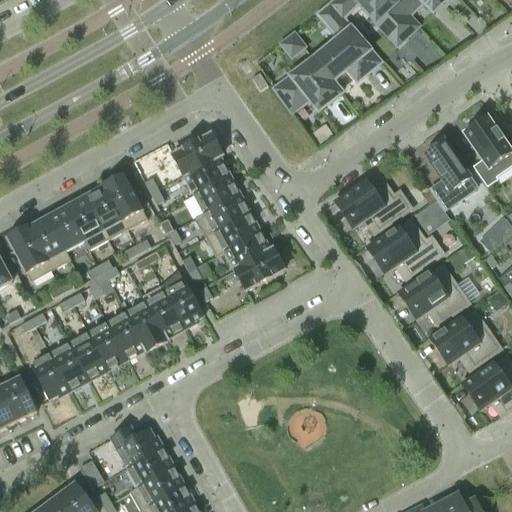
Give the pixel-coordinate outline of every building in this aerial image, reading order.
[(356,8),(384,40),(390,47),(400,39),(404,43),(419,30),(408,19),(390,0),(337,0),(331,6),(342,20),(356,8)] [(421,5),(428,11),(437,3),(441,7),(447,0),(390,0),(408,19),(421,5)] [(313,61),(332,84),(347,72),(353,79),(362,71),(366,76),(379,65),(342,20),(331,6),(329,8),(318,17),(338,42),(313,61)] [(313,61),(274,91),(291,115),(308,102),(314,109),(324,102),(327,107),(341,96),(332,84),(313,61)] [(251,81),(259,93),(267,88),(259,76),(251,81)] [(472,131),(463,137),(482,164),(472,170),(486,190),(497,183),(495,181),(511,168),(511,158),(483,118),(469,127),(472,131)] [(183,179),(221,158),(210,138),(198,144),(183,152),(172,158),(183,179)] [(430,192),(444,213),(476,190),(443,142),(431,150),(433,153),(425,158),(442,183),(430,192)] [(193,198),(227,179),(217,161),(222,158),(221,158),(183,179),(193,198)] [(103,190),(127,233),(147,222),(124,179),(103,190)] [(195,221),(238,198),(227,179),(193,198),(203,216),(194,221),(195,221)] [(150,196),(158,192),(152,181),(144,185),(150,196)] [(364,184),(335,204),(349,224),(353,231),(357,229),(369,220),(378,233),(409,211),(399,196),(393,200),(379,181),(367,189),(364,184)] [(85,200),(108,243),(126,233),(127,233),(103,190),(102,190),(103,191),(85,200)] [(158,192),(150,196),(156,207),(164,203),(158,192)] [(205,240),(248,217),(238,198),(195,221),(205,240)] [(66,211),(89,253),(108,243),(85,200),(66,211)] [(47,221),(70,263),(66,254),(83,245),(88,253),(89,253),(66,211),(47,221)] [(215,259),(258,236),(248,217),(205,240),(215,259)] [(27,231),(51,274),(52,273),(70,263),(47,221),(29,231),(29,230),(27,231)] [(165,237),(173,233),(167,222),(159,226),(165,237)] [(396,230),(366,250),(380,270),(385,277),(389,274),(401,266),(410,278),(441,257),(430,242),(425,246),(411,226),(399,234),(396,230)] [(51,274),(27,231),(7,242),(31,285),(51,274)] [(173,233),(165,237),(167,237),(173,248),(181,244),(175,232),(173,233)] [(258,236),(215,259),(216,260),(224,255),(234,274),(273,253),(272,252),(268,254),(258,236)] [(146,242),(135,248),(139,256),(150,250),(146,242)] [(135,248),(124,254),(128,262),(139,256),(135,248)] [(273,253),(234,274),(245,294),(256,288),(271,280),(284,273),(273,253)] [(145,260),(149,268),(160,262),(156,254),(145,260)] [(484,262),(491,271),(497,267),(490,257),(484,262)] [(188,274),(195,270),(189,259),(182,263),(188,274)] [(149,268),(145,260),(134,266),(138,274),(149,268)] [(0,290),(11,284),(0,263),(0,290)] [(104,275),(112,271),(108,263),(97,269),(101,276),(104,275)] [(101,276),(97,269),(86,275),(90,282),(101,276)] [(104,275),(108,283),(119,277),(115,269),(112,271),(104,275)] [(195,270),(188,274),(194,285),(201,281),(195,270)] [(427,275),(398,295),(412,315),(417,322),(421,319),(433,311),(441,324),(467,306),(443,272),(431,280),(427,275)] [(108,283),(104,275),(101,276),(90,282),(87,284),(89,290),(88,291),(94,303),(113,292),(108,283)] [(59,289),(63,297),(74,291),(70,283),(59,289)] [(164,296),(183,330),(203,319),(184,285),(164,296)] [(503,289),(510,298),(511,296),(511,288),(509,285),(503,289)] [(63,297),(59,289),(48,295),(52,303),(63,297)] [(206,289),(198,293),(204,305),(212,300),(206,289)] [(69,301),(73,309),(84,303),(80,295),(69,301)] [(183,330),(164,296),(145,306),(169,350),(170,350),(165,340),(183,330)] [(73,309),(69,301),(58,307),(62,315),(73,309)] [(145,306),(126,316),(147,355),(149,354),(149,352),(161,346),(162,347),(166,345),(145,306)] [(4,319),(9,327),(20,320),(16,313),(4,319)] [(31,322),(35,330),(46,324),(42,316),(31,322)] [(147,355),(126,316),(107,327),(126,361),(144,351),(146,355),(147,355)] [(459,321),(430,341),(444,361),(449,367),(452,365),(464,356),(473,369),(498,352),(474,317),(462,325),(459,321)] [(35,330),(31,322),(20,328),(24,336),(35,330)] [(88,337),(107,371),(126,361),(107,327),(88,337)] [(69,347),(88,382),(107,371),(88,337),(69,347)] [(50,358),(69,392),(88,382),(69,347),(50,358)] [(69,392),(50,358),(30,369),(49,403),(69,392)] [(491,366),(462,386),(476,406),(480,413),(484,410),(496,402),(505,415),(506,414),(511,409),(511,370),(506,362),(494,371),(491,366)] [(20,380),(0,389),(0,391),(16,424),(36,414),(20,380)] [(16,424),(0,391),(0,432),(6,429),(16,424)] [(110,442),(127,471),(161,452),(149,432),(136,440),(131,430),(110,442)] [(129,495),(171,471),(161,452),(127,471),(137,489),(128,494),(129,495)] [(103,485),(91,464),(79,471),(91,492),(103,485)] [(138,511),(142,511),(182,490),(171,471),(129,495),(138,511)] [(94,511),(75,485),(57,499),(66,511),(94,511)] [(186,511),(193,508),(182,490),(142,511),(186,511)] [(103,509),(111,505),(104,495),(97,499),(103,509)] [(39,511),(66,511),(57,499),(39,511)] [(452,503),(441,508),(443,511),(478,511),(474,504),(464,510),(460,504),(454,507),(452,503)]
